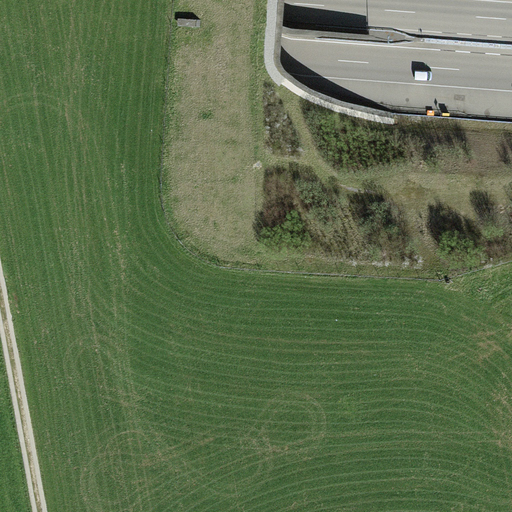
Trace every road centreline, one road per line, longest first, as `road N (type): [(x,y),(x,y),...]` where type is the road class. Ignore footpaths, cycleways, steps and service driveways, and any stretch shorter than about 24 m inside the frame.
road 1 (motorway): [(0,36),(511,74)]
road 2 (motorway): [(511,18),(279,0)]
road 3 (track): [(40,511),(0,309)]
